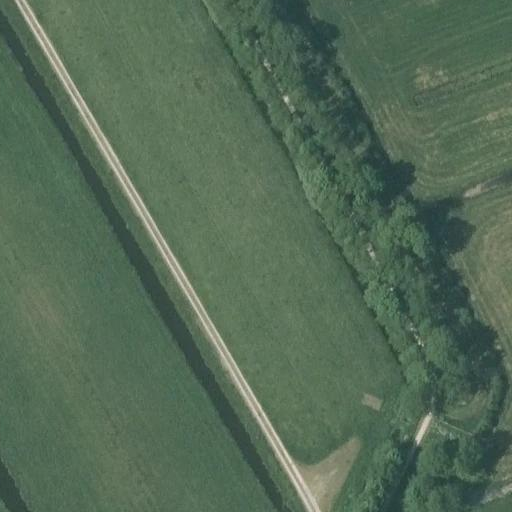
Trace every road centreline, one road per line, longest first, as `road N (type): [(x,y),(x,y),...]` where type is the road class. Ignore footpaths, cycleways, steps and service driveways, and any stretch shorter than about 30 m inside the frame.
road 1 (track): [(18,0),(315,511)]
road 2 (track): [(377,401),(448,443),(500,457),(511,452)]
